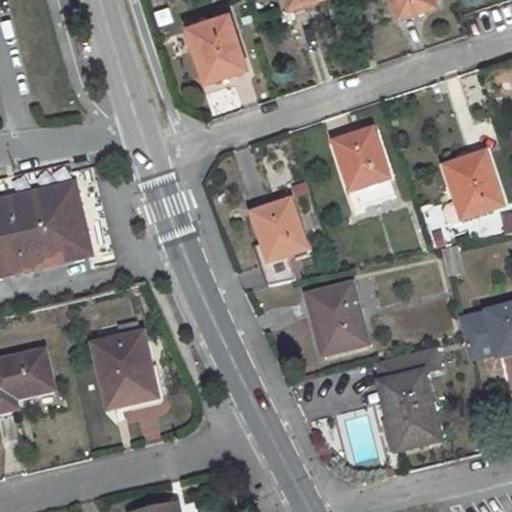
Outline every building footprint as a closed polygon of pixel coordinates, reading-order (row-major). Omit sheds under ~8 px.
[(286,0),(290,8),(312,0),(286,0)] [(435,0),(392,0),(398,17),(437,5),(435,0)] [(194,45),(192,46),(204,82),(246,69),(229,16),(189,28),(194,45)] [(374,131),(335,144),(345,177),(348,176),(353,192),(355,192),(360,210),(395,198),(374,131)] [(485,155),(445,168),(457,205),(453,207),(457,224),(503,208),(485,155)] [(75,186),(0,202),(0,278),(92,256),(75,186)] [(270,262),(261,265),(267,287),(299,281),(292,256),(307,251),(291,201),(252,213),(262,245),(264,245),(270,262)] [(511,233),(511,215),(502,218),(506,235),(511,233)] [(262,245),(256,247),(261,265),(270,262),(264,245),(262,245)] [(352,286),(309,296),(319,335),(316,336),(322,357),(367,345),(352,286)] [(461,320),(471,361),(499,354),(499,355),(511,352),(511,305),(488,312),(488,313),(461,320)] [(145,337),(95,347),(111,410),(132,405),(131,401),(158,393),(145,337)] [(377,365),(381,384),(390,419),(388,419),(396,452),(442,442),(425,374),(442,370),(437,350),(377,365)] [(0,413),(18,410),(14,395),(20,394),(21,399),(56,391),(47,351),(0,362),(0,413)]
